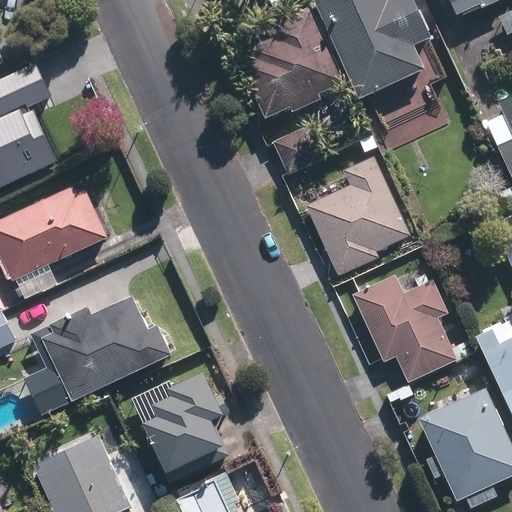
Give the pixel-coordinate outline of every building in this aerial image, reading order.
[(312,0),(313,0),(359,102),(425,72),(414,48),(431,41),(412,0),(312,0)] [(446,0),(453,13),(476,2),(478,6),(491,0),(446,0)] [(316,95),(343,83),(308,7),(263,28),(268,38),(246,48),(250,58),(237,64),(262,120),(287,108),(289,113),(318,101),(316,95)] [(511,11),(497,18),(506,37),(511,34),(511,11)] [(511,180),(511,95),(496,103),(501,115),(483,124),(510,182),(511,180)] [(22,115),(17,103),(0,111),(0,191),(58,164),(32,110),(22,115)] [(308,126),(270,143),(286,176),(323,159),(308,126)] [(409,237),(372,156),(342,171),(349,185),(304,206),(337,277),(378,258),(375,253),(409,237)] [(0,221),(0,258),(12,284),(16,282),(25,303),(58,287),(49,267),(107,240),(86,192),(77,196),(73,187),(0,221)] [(508,228),(511,225),(511,210),(502,215),(508,228)] [(511,246),(502,251),(511,272),(511,246)] [(401,294),(393,276),(349,296),(381,363),(394,358),(406,383),(453,361),(455,363),(474,354),(468,341),(450,349),(436,319),(447,314),(431,280),(401,294)] [(71,404),(171,357),(158,327),(147,332),(131,298),(91,316),(87,310),(31,336),(61,402),(68,398),(71,404)] [(4,315),(0,316),(0,349),(16,342),(4,315)] [(511,334),(505,321),(471,337),(511,423),(511,334)] [(144,425),(173,486),(234,459),(216,421),(232,414),(224,397),(216,401),(204,374),(169,390),(173,398),(152,407),(158,419),(144,425)] [(415,419),(453,502),(462,498),(468,510),(495,497),(490,486),(511,476),(511,447),(484,387),(415,419)] [(114,465),(101,437),(36,468),(56,511),(130,511),(135,510),(133,507),(149,500),(129,458),(114,465)] [(150,456),(143,459),(150,473),(157,469),(150,456)] [(231,511),(219,484),(180,503),(184,511),(231,511)] [(0,511),(8,511),(0,493),(0,511)]
